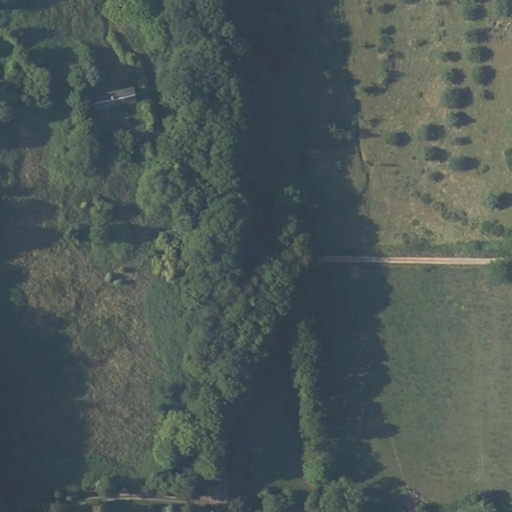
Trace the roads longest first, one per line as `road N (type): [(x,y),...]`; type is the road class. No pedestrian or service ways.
road 1 (unclassified): [(175,0),(223,437),(219,511)]
road 2 (track): [(216,374),(233,324),(268,267),(320,259),(511,258)]
road 3 (track): [(220,504),(133,495),(2,511)]
